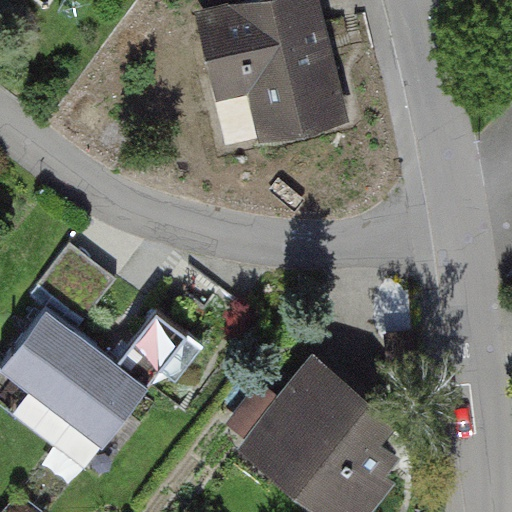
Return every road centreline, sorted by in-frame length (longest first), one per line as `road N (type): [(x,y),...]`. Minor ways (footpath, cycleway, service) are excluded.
road 1 (residential): [(455,245),(170,235),(0,118)]
road 2 (residential): [(488,511),(455,245)]
road 3 (residential): [(455,245),(410,0)]
